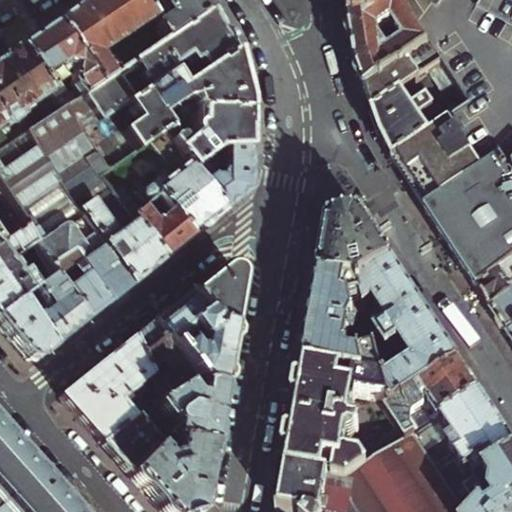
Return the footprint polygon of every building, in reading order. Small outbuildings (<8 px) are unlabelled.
[(145,21),(130,0),(86,0),(82,3),(49,26),(92,87),(141,55),(136,48),(113,64),(111,61),(97,70),(89,59),(145,21)] [(160,42),(208,11),(201,0),(130,0),(145,21),(160,42)] [(346,0),(346,24),(375,19),(397,2),(397,1),(397,0),(346,0)] [(511,0),(397,0),(397,1),(397,2),(397,3),(398,5),(429,52),(365,94),(367,101),(370,115),(439,70),(468,114),(393,164),(402,176),(418,201),(427,214),(502,165),(511,178),(511,176),(511,0)] [(375,19),(346,24),(350,39),(358,68),(365,94),(429,52),(398,5),(397,3),(397,2),(375,19)] [(201,75),(231,54),(220,32),(208,11),(160,42),(141,55),(92,87),(60,108),(106,175),(134,155),(107,118),(171,74),(169,72),(181,64),(186,70),(194,64),(201,75)] [(92,87),(49,26),(39,33),(15,48),(43,87),(55,79),(51,72),(60,66),(69,71),(64,83),(69,90),(67,92),(63,91),(51,99),(58,109),(60,108),(92,87)] [(43,87),(15,48),(0,59),(0,58),(0,147),(3,145),(0,140),(0,137),(6,133),(6,128),(5,126),(11,122),(13,124),(19,125),(24,121),(29,128),(58,109),(51,99),(43,87)] [(197,111),(246,112),(245,103),(243,97),(241,87),(236,70),(231,54),(201,75),(181,89),(171,74),(107,118),(134,155),(146,147),(162,136),(197,111)] [(439,70),(370,115),(374,125),(380,141),(386,154),(390,164),(393,164),(468,114),(439,70)] [(56,183),(80,217),(130,286),(135,282),(149,271),(162,260),(127,218),(97,181),(106,175),(60,108),(58,109),(29,128),(21,134),(56,183)] [(217,150),(246,149),(246,133),(246,112),(197,111),(162,136),(189,168),(217,150)] [(3,145),(0,147),(0,199),(9,213),(56,183),(21,134),(3,145)] [(153,190),(157,195),(190,237),(207,223),(224,210),(189,168),(162,136),(146,147),(171,176),(153,190)] [(189,168),(224,210),(246,192),(246,173),(246,149),(217,150),(189,168)] [(511,176),(511,178),(502,165),(427,214),(479,292),(511,270),(511,176)] [(157,195),(127,218),(162,260),(176,249),(190,237),(157,195)] [(0,199),(0,242),(20,229),(9,213),(0,199)] [(33,248),(47,267),(72,251),(107,304),(120,293),(130,286),(80,217),(33,248)] [(320,259),(316,282),(356,288),(389,266),(376,246),(356,217),(327,222),(320,259)] [(20,229),(0,242),(0,315),(18,304),(36,287),(15,256),(31,245),(20,229)] [(47,267),(51,274),(85,322),(97,312),(107,304),(72,251),(47,267)] [(383,385),(390,412),(457,366),(451,357),(389,266),(356,288),(364,317),(374,310),(388,333),(371,344),(373,351),(376,359),(390,350),(404,371),(383,385)] [(208,325),(227,329),(229,319),(234,292),(235,281),(235,278),(233,275),(230,272),(227,270),(223,269),(219,269),(216,271),(213,273),(201,282),(185,295),(208,325)] [(511,270),(479,292),(484,301),(492,312),(511,298),(510,294),(511,292),(511,270)] [(36,287),(18,304),(49,351),(62,340),(75,330),(85,322),(51,274),(36,287)] [(300,370),(382,381),(376,359),(373,351),(361,355),(361,357),(353,357),(350,353),(351,347),(351,342),(351,334),(350,324),(348,315),(356,316),(356,319),(364,317),(356,288),(316,282),(313,300),(305,346),(300,370)] [(511,298),(492,312),(500,324),(507,336),(511,332),(511,292),(510,294),(511,298)] [(189,382),(217,388),(220,370),(223,352),(224,345),(227,329),(208,325),(185,295),(149,324),(189,382)] [(49,351),(18,304),(0,315),(0,333),(25,362),(29,362),(36,362),(49,351)] [(131,339),(147,379),(157,404),(189,382),(149,324),(140,331),(131,339)] [(100,444),(133,420),(118,404),(147,379),(131,339),(94,368),(58,397),(100,444)] [(385,415),(394,431),(402,447),(412,440),(478,397),(474,391),(457,366),(390,412),(385,415)] [(284,457),(281,476),(342,486),(402,447),(394,431),(349,461),(343,460),(353,400),(369,403),(385,415),(390,412),(383,385),(382,381),(300,370),(297,389),(290,426),(284,457)] [(166,440),(207,447),(212,417),(217,388),(189,382),(157,404),(136,419),(158,447),(166,440)] [(460,508),(472,499),(464,488),(511,454),(511,447),(503,434),(488,412),(478,397),(412,440),(460,508)] [(158,447),(136,419),(133,420),(100,444),(114,460),(127,475),(158,447)] [(0,511),(81,511),(0,420),(0,511)] [(127,475),(160,511),(195,511),(201,478),(207,447),(166,440),(158,447),(127,475)] [(460,508),(412,440),(402,447),(342,486),(302,511),(478,511),(479,511),(472,499),(460,508)] [(511,511),(511,454),(464,488),(472,499),(479,511),(480,511),(511,511)] [(275,507),(274,511),(302,511),(342,486),(281,476),(279,484),(275,507)]
